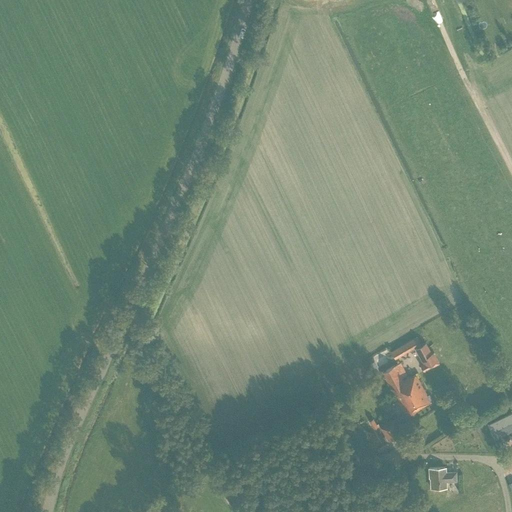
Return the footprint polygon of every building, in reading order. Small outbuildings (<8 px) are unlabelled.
[(421,344),(416,336),(391,350),(395,358),(414,347),(423,364),(421,365),(424,371),(439,363),(433,351),(431,352),(426,342),(421,344)] [(407,374),(400,362),(381,372),(404,414),(408,411),(410,414),(430,402),(430,401),(431,401),(417,374),(415,375),(415,374),(409,377),(409,376),(403,379),(402,377),(407,374)] [(511,411),(488,423),(492,431),(511,421),(511,411)] [(401,433),(393,419),(380,426),(388,440),(401,433)] [(433,488),(447,487),(447,480),(457,480),(457,472),(446,472),(446,467),(430,467),(431,473),(432,473),(433,488)]
